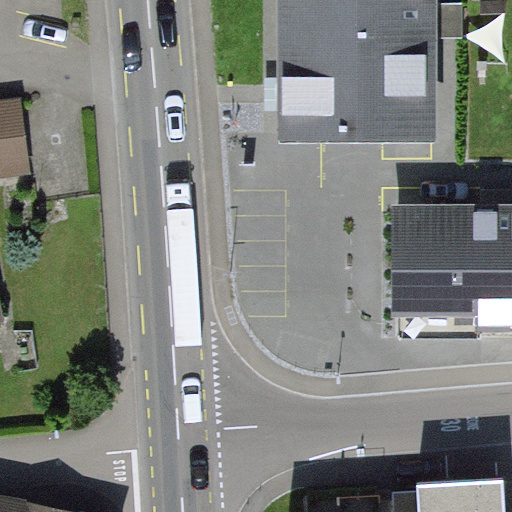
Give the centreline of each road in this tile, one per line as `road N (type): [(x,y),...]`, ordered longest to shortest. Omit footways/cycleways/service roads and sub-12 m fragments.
road 1 (primary): [(149,0),(180,440)]
road 2 (unclassified): [(180,440),(219,430),(511,417)]
road 3 (residential): [(0,463),(130,453),(180,440)]
